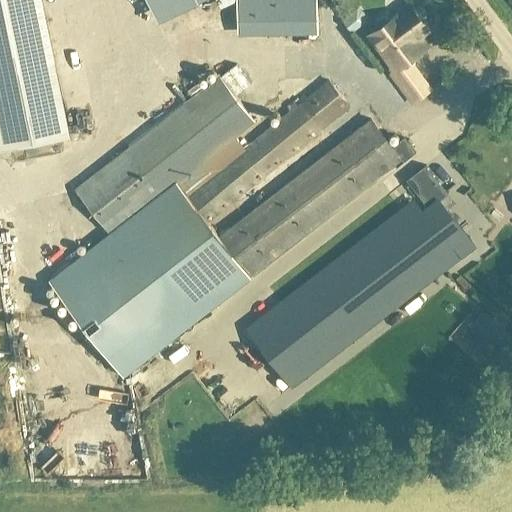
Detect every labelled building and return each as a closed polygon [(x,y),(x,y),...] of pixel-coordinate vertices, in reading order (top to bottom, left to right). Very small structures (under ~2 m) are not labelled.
[(66,0),(50,0),(51,12),(67,11),(66,0)] [(199,3),(205,0),(147,0),(163,32),(204,13),(199,3)] [(277,81),(320,81),(318,0),(237,0),(239,97),(277,97),(277,81)] [(392,74),(414,104),(431,90),(410,62),(430,47),(423,38),(433,30),(426,22),(427,17),(426,12),(423,9),(419,8),(414,9),(411,5),(370,36),(396,71),(392,74)] [(345,20),(357,33),(371,20),(359,7),(345,20)] [(109,234),(159,196),(176,182),(255,122),(220,77),(74,189),(109,234)] [(188,196),(209,224),(350,107),(329,81),(188,196)] [(250,277),(395,164),(397,167),(416,153),(405,139),(393,148),(372,121),(220,239),(250,277)] [(246,327),(257,341),(284,376),(294,389),(463,258),(462,257),(475,247),(440,201),(449,194),(427,166),(408,181),(429,208),(411,222),(400,208),(246,327)] [(159,196),(49,281),(124,377),(251,279),(250,277),(220,239),(176,182),(159,196)]
